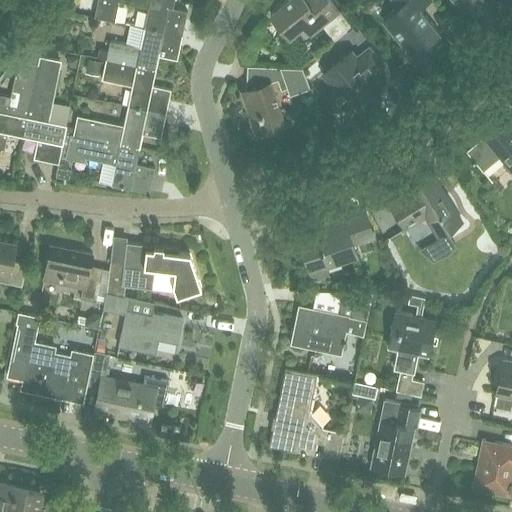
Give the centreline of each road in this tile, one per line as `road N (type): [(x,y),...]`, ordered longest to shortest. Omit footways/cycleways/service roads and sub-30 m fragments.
road 1 (residential): [(231,203),(373,153),(511,43)]
road 2 (residential): [(222,482),(259,328),(231,203)]
road 3 (residential): [(0,193),(133,211),(231,203)]
road 4 (residential): [(231,203),(201,74),(238,0)]
road 5 (tertiary): [(363,511),(222,482)]
